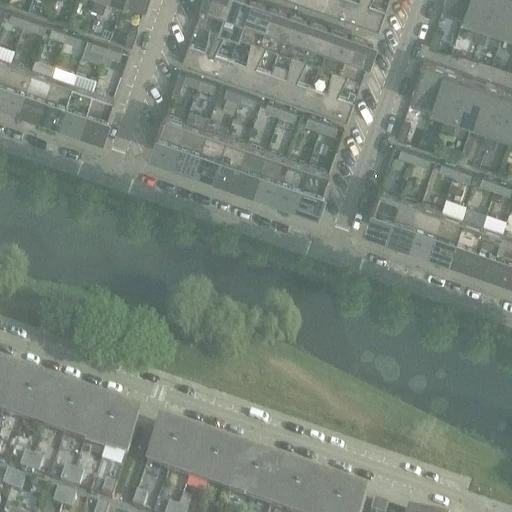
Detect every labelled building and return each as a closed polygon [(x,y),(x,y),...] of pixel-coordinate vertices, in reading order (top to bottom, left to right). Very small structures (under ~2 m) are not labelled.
[(107,3),(98,0),(94,0),(91,10),(103,14),(107,3)] [(148,0),(122,0),(123,0),(145,8),(148,0)] [(182,65),(203,72),(228,0),(204,0),(196,23),(210,28),(205,50),(189,44),(182,65)] [(251,2),(246,0),(228,0),(203,72),(224,79),(231,59),(215,54),(225,33),(238,38),(251,2)] [(319,0),(297,0),(296,3),(317,10),(319,0)] [(319,0),(317,10),(337,17),(342,0),(319,0)] [(365,0),(359,0),(360,2),(353,0),(342,0),(337,17),(357,24),(365,0)] [(365,0),(357,24),(379,31),(386,11),(369,6),(371,0),(365,0)] [(465,17),(466,14),(465,14),(469,0),(445,0),(442,10),(465,17)] [(492,0),(469,0),(465,14),(466,14),(480,19),(486,21),(492,0)] [(511,0),(492,0),(486,21),(480,19),(476,29),(487,33),(491,23),(506,28),(511,9),(511,0)] [(271,9),(251,2),(238,38),(251,42),(246,64),(231,59),(224,79),(244,86),(271,9)] [(292,16),(271,9),(244,86),(264,93),(272,73),(256,68),(266,47),(279,52),(292,16)] [(8,22),(23,27),(26,19),(11,14),(8,22)] [(312,23),(292,16),(279,52),(292,56),(287,79),(272,73),(264,93),(285,101),(312,23)] [(41,24),(26,19),(23,27),(38,32),(41,24)] [(332,30),(312,23),(285,101),(305,108),(312,88),(297,82),(307,62),(320,66),(332,30)] [(124,45),(132,47),(138,30),(130,27),(124,45)] [(49,36),(64,41),(67,33),(52,28),(49,36)] [(487,33),(476,29),(472,40),(484,44),(487,33)] [(353,37),(332,30),(320,66),(333,71),(328,93),(312,88),(305,108),(326,115),(353,37)] [(429,49),(436,51),(443,34),(435,31),(429,49)] [(82,38),(67,33),(64,41),(79,46),(82,38)] [(374,44),(353,37),(326,115),(347,122),(354,102),(338,96),(348,76),(362,81),(374,44)] [(90,50),(105,55),(108,47),(93,42),(90,50)] [(123,53),(108,47),(105,55),(120,60),(123,53)] [(0,94),(11,61),(0,57),(0,94)] [(32,68),(11,61),(0,94),(0,98),(19,105),(32,68)] [(433,108),(435,105),(433,105),(446,69),(424,62),(411,101),(433,108)] [(52,76),(32,68),(19,105),(40,112),(52,76)] [(466,76),(446,69),(433,105),(435,105),(448,110),(454,112),(466,76)] [(80,126),(93,90),(96,80),(76,73),(73,83),(60,119),(80,126)] [(183,82),(198,88),(201,80),(186,75),(183,82)] [(73,83),(52,76),(40,112),(60,119),(73,83)] [(486,83),(466,76),(454,112),(448,110),(445,120),(456,124),(459,114),(474,119),(486,83)] [(216,85),(201,80),(198,88),(213,93),(216,85)] [(507,91),(486,83),(474,119),(489,124),(495,126),(507,91)] [(224,97),(239,102),(241,94),(226,89),(224,97)] [(114,97),(93,90),(80,126),(102,133),(114,97)] [(511,92),(507,91),(495,126),(489,124),(485,134),(497,138),(500,128),(511,131),(511,92)] [(256,99),(241,94),(239,102),(254,107),(256,99)] [(264,111),(279,116),(282,108),(267,103),(264,111)] [(297,113),(282,108),(279,116),(294,121),(297,113)] [(165,115),(153,149),(152,151),(173,158),(186,122),(165,115)] [(305,125),(320,130),(323,122),(308,117),(305,125)] [(456,124),(445,120),(441,131),(452,135),(456,124)] [(206,129),(186,122),(173,158),(194,165),(206,129)] [(338,128),(323,122),(320,130),(335,135),(338,128)] [(397,140),(405,142),(411,125),(403,122),(397,140)] [(227,136),(206,129),(194,165),(214,172),(227,136)] [(497,138),(485,134),(481,145),(493,149),(497,138)] [(247,143),(227,136),(214,172),(235,180),(247,143)] [(268,150),(247,143),(235,180),(255,187),(268,150)] [(398,157),(413,163),(416,155),(401,149),(398,157)] [(288,157),(268,150),(255,187),(275,194),(288,157)] [(431,160),(416,155),(413,163),(428,168),(431,160)] [(308,165),(288,157),(275,194),(296,201),(308,165)] [(439,172),(454,177),(457,169),(442,164),(439,172)] [(330,172),(308,165),(296,201),(317,208),(330,172)] [(472,174),(457,169),(454,177),(469,182),(472,174)] [(480,186),(495,191),(497,183),(482,178),(480,186)] [(511,189),(511,188),(497,183),(495,191),(510,196),(511,189)] [(380,189),(368,224),(367,226),(389,233),(401,197),(380,189)] [(422,204),(401,197),(389,233),(409,240),(422,204)] [(450,254),(462,218),(467,206),(446,199),(442,211),(429,247),(450,254)] [(442,211),(422,204),(409,240),(429,247),(442,211)] [(483,225),(462,218),(450,254),(470,262),(483,225)] [(503,232),(483,225),(470,262),(491,269),(503,232)] [(511,272),(511,235),(503,232),(491,269),(511,276),(511,272)] [(9,374),(0,370),(0,413),(3,414),(15,379),(8,376),(9,374)] [(23,382),(15,379),(3,414),(24,422),(37,384),(24,379),(23,382)] [(50,388),(37,384),(24,422),(45,429),(57,393),(49,391),(50,388)] [(64,396),(57,393),(45,429),(65,436),(78,398),(65,393),(64,396)] [(91,402),(78,398),(65,436),(85,443),(98,407),(90,405),(91,402)] [(105,410),(98,407),(85,443),(106,450),(119,412),(106,408),(105,410)] [(132,416),(119,412),(106,450),(127,457),(139,422),(131,419),(132,416)] [(147,464),(169,472),(182,434),(169,429),(168,432),(159,429),(147,464)] [(194,438),(182,434),(169,472),(189,479),(201,443),(194,441),(194,438)] [(209,446),(201,443),(189,479),(209,486),(222,448),(210,444),(209,446)] [(235,453),(222,448),(209,486),(230,493),(242,458),(234,455),(235,453)] [(20,468),(30,471),(35,457),(25,454),(20,468)] [(44,460),(35,457),(30,471),(39,474),(44,460)] [(250,460),(242,458),(230,493),(250,500),(263,462),(250,458),(250,460)] [(276,467),(263,462),(250,500),(271,507),(283,472),(275,469),(276,467)] [(65,468),(61,482),(70,485),(75,471),(65,468)] [(84,474),(75,471),(70,485),(79,488),(84,474)] [(3,486),(12,489),(17,475),(8,472),(3,486)] [(291,475),(283,472),(271,507),(283,511),(292,511),(305,477),(292,472),(291,475)] [(26,478),(17,475),(12,489),(21,492),(26,478)] [(317,481),(305,477),(292,511),(315,511),(324,486),(317,484),(317,481)] [(112,500),(117,485),(107,482),(101,496),(112,500)] [(332,489),(324,486),(315,511),(338,511),(345,491),(332,486),(332,489)] [(53,504),(62,507),(67,493),(58,489),(53,504)] [(358,495),(345,491),(338,511),(362,511),(366,501),(357,498),(358,495)] [(137,492),(132,507),(144,510),(148,496),(137,492)] [(77,496),(67,493),(62,507),(72,510),(77,496)] [(386,511),(389,506),(374,501),(371,511),(386,511)] [(107,511),(110,507),(99,503),(95,511),(107,511)]
